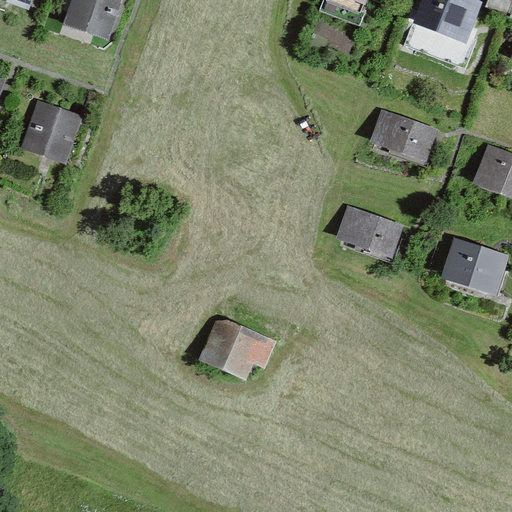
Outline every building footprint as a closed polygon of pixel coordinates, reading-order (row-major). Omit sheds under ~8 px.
[(0,0),(0,2),(15,9),(19,0),(0,0)] [(70,0),(59,25),(95,42),(114,0),(70,0)] [(466,3),(459,0),(420,0),(409,25),(449,42),(466,3)] [(353,37),(319,20),(308,42),(341,59),(353,37)] [(38,107),(18,150),(54,167),(74,123),(38,107)] [(431,137),(383,115),(370,146),(418,167),(431,137)] [(511,162),(485,151),(471,185),(511,202),(511,162)] [(399,231),(349,211),(338,240),(387,259),(399,231)] [(500,262),(454,243),(440,278),(486,297),(500,262)] [(261,343),(216,319),(194,360),(239,383),(261,343)]
